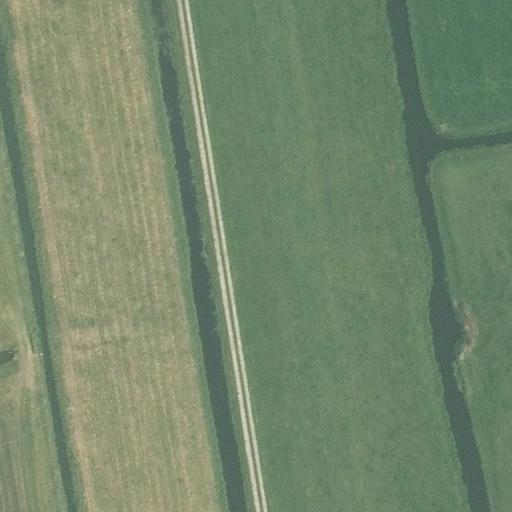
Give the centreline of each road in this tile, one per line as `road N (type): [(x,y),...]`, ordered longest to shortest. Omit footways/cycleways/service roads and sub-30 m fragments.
road 1 (track): [(263,511),(183,0)]
road 2 (track): [(0,192),(31,380)]
